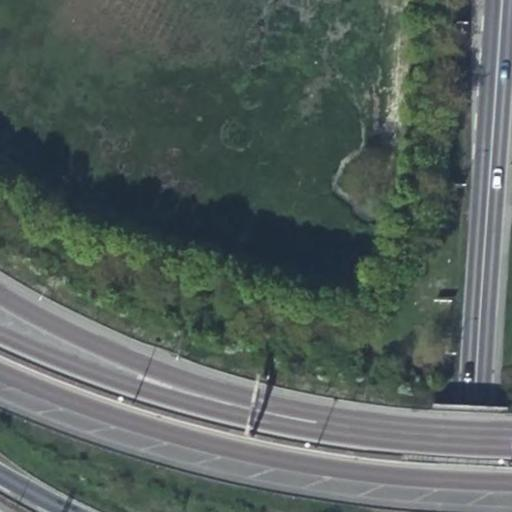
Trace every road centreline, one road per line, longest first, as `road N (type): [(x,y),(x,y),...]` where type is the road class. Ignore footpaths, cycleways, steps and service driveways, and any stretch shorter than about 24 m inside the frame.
road 1 (trunk): [(0,372),(247,452),(407,478),(511,482)]
road 2 (tertiary): [(463,511),(500,0)]
road 3 (trunk): [(398,432),(267,403),(124,355),(0,292)]
road 4 (trunk): [(398,432),(246,417),(66,363),(0,332)]
